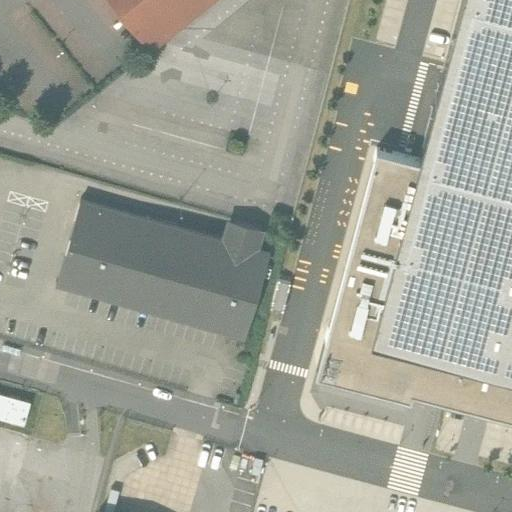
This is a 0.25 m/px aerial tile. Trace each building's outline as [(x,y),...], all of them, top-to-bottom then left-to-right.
[(113,0),(151,47),(210,0),(113,0)] [(511,0),(460,0),(418,157),(375,145),(314,372),(410,398),(411,391),(511,417),(511,0)] [(230,241),(80,197),(55,282),(244,337),(268,252),(256,249),(261,228),(236,221),(230,241)] [(289,281),(278,278),(270,305),(282,309),(289,281)] [(0,392),(0,417),(23,424),(29,401),(0,392)]
